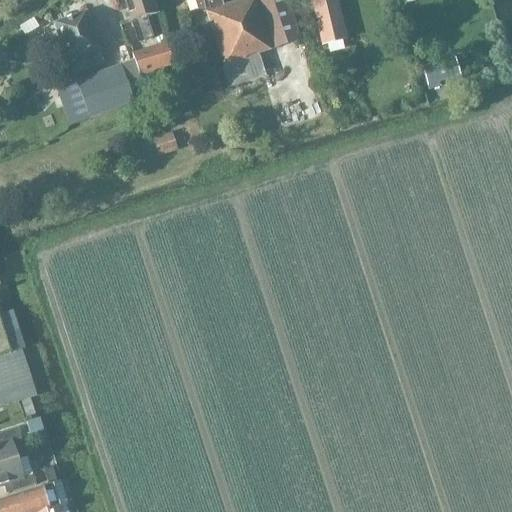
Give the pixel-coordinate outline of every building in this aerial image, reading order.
[(145,18),(157,15),(151,0),(124,0),(138,43),(152,39),(145,18)] [(272,49),(299,40),(285,0),(243,0),(223,7),(220,0),(193,0),(197,11),(204,8),(224,68),(258,57),(256,54),(272,49)] [(335,0),(310,0),(321,45),(345,40),(335,0)] [(71,75),(104,64),(86,12),(53,24),(71,75)] [(120,65),(128,88),(141,83),(139,77),(173,67),(166,44),(131,54),(133,59),(118,64),(119,66),(120,65)] [(120,65),(119,66),(56,89),(70,126),(133,103),(128,88),(120,65)] [(174,131),(157,136),(161,149),(177,144),(174,131)] [(0,353),(9,351),(0,324),(0,353)] [(0,408),(18,402),(3,356),(0,357),(0,408)] [(0,465),(17,460),(14,449),(17,448),(21,440),(18,429),(0,434),(0,465)] [(23,479),(17,460),(0,465),(0,487),(3,487),(5,495),(35,485),(32,476),(23,479)] [(0,500),(0,511),(61,511),(52,484),(0,500)]
